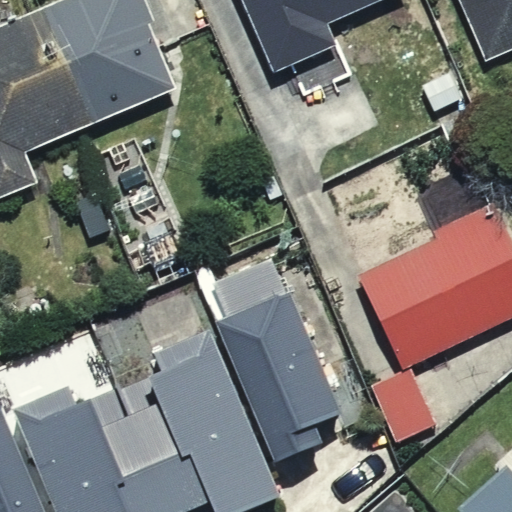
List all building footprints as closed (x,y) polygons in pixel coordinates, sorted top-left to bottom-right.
[(129,0),(37,0),(0,15),(0,201),(33,188),(17,148),(165,88),(129,0)] [(239,0),(271,75),(338,46),(328,24),(383,0),(239,0)] [(511,0),(456,0),(481,59),(511,45),(511,0)] [(438,240),(360,276),(404,369),(511,318),(511,241),(494,203),(434,231),(438,240)] [(230,336),(218,341),(279,485),(328,464),(320,446),(348,434),(277,268),(213,295),(230,336)] [(73,400),(14,424),(51,511),(282,511),(213,350),(158,373),(163,384),(79,416),(73,400)] [(410,369),(371,386),(396,442),(435,425),(410,369)] [(42,511),(5,424),(0,425),(0,511),(42,511)] [(511,511),(511,458),(455,510),(457,511),(511,511)]
